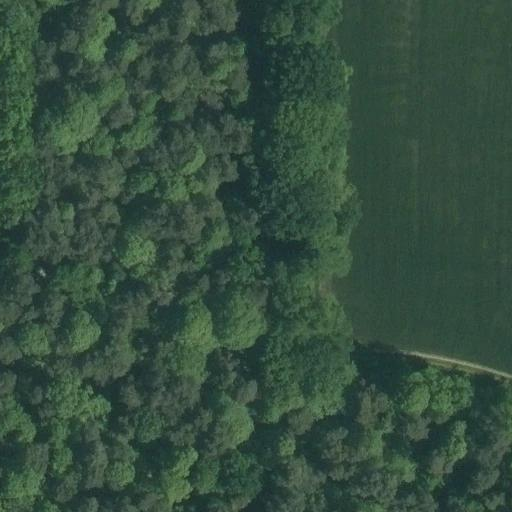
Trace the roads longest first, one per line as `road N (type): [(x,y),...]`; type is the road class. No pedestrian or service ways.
road 1 (track): [(265,0),(263,349)]
road 2 (unclassified): [(0,257),(263,349)]
road 3 (track): [(511,389),(444,364),(263,349)]
road 4 (track): [(263,349),(256,511)]
